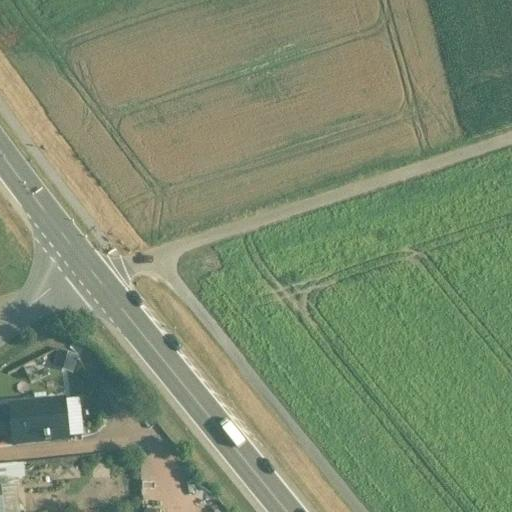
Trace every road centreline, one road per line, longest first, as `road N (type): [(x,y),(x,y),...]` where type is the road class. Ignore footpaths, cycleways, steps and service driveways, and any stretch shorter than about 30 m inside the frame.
road 1 (unclassified): [(95,277),(511,140)]
road 2 (track): [(360,511),(155,254)]
road 3 (secondary): [(95,277),(286,511)]
road 4 (secondary): [(0,141),(95,277)]
